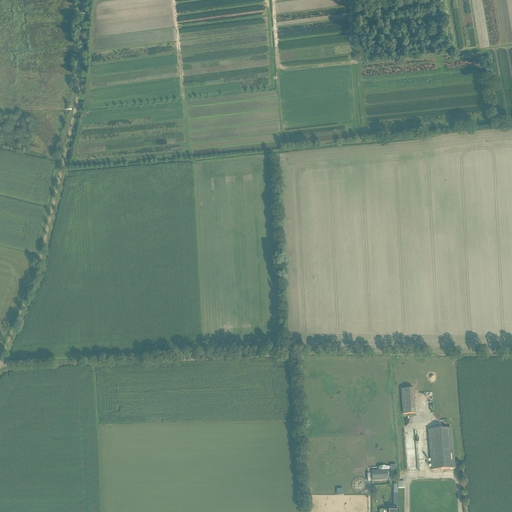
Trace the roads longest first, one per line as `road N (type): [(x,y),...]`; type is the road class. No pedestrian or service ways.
road 1 (track): [(0,367),(287,353),(301,511)]
road 2 (track): [(80,0),(71,122),(43,247),(0,365)]
